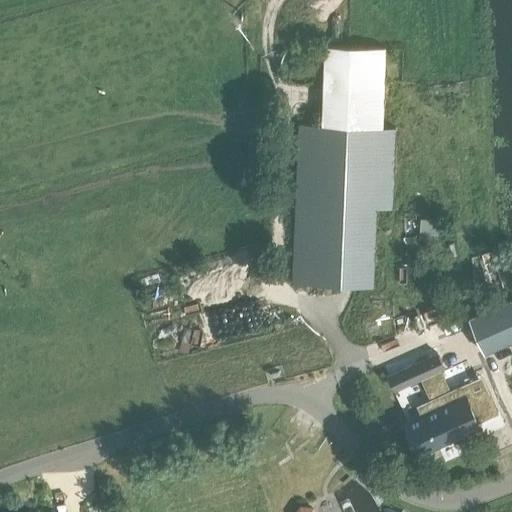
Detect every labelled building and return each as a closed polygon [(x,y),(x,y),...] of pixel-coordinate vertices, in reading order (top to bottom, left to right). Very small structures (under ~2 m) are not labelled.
[(292,282),(372,285),(376,205),(391,206),(394,126),(383,126),(385,46),(323,43),(320,123),(299,122),(292,282)] [(511,285),(496,249),(464,263),(473,283),(468,285),(477,307),(511,291),(511,285)] [(511,337),(511,295),(467,315),(483,350),(511,337)] [(412,370),(408,371),(416,388),(453,372),(445,355),(412,370)] [(423,414),(404,422),(414,444),(418,451),(436,443),(452,436),(453,438),(465,433),(464,430),(478,424),(476,420),(497,410),(486,385),(477,389),(465,395),(460,384),(459,385),(418,403),(423,414)] [(107,511),(99,488),(79,495),(85,511),(107,511)]
